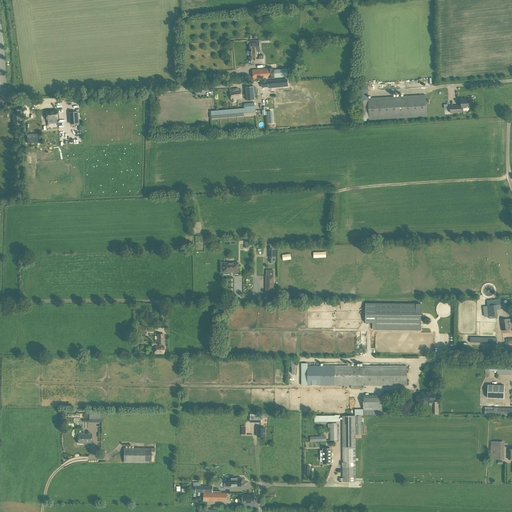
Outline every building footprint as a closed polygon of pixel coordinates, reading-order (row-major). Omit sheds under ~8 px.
[(259,42),(250,43),(251,63),(262,63),(261,55),(255,56),(255,50),(259,50),(259,42)] [(268,69),(253,70),(253,80),(268,78),(268,69)] [(287,69),(273,70),(274,78),(288,77),(287,69)] [(282,80),(262,82),(262,88),(270,87),(270,89),(283,88),(282,80)] [(254,86),(245,87),(247,101),(255,100),(254,86)] [(239,88),(228,89),(229,99),(242,98),(241,89),(239,90),(239,88)] [(425,95),(368,98),(369,120),(426,117),(425,105),(425,100),(425,95)] [(460,105),(449,106),(449,113),(461,112),(461,108),(472,107),(472,99),(460,99),(460,105)] [(245,109),(211,111),(211,116),(255,112),(255,103),(244,104),(245,109)] [(21,110),(12,110),(13,125),(22,124),(21,110)] [(57,110),(46,111),(46,119),(47,119),(48,123),(56,123),(56,119),(57,119),(57,115),(56,115),(56,114),(57,114),(57,110)] [(77,110),(69,111),(70,123),(78,122),(77,110)] [(27,144),(40,144),(40,134),(26,135),(27,144)] [(224,263),(224,272),(239,272),(239,263),(224,263)] [(500,298),(486,300),(488,316),(497,315),(496,305),(501,304),(500,298)] [(366,303),(366,323),(373,323),(373,330),(421,330),(421,304),(366,303)] [(508,319),(500,319),(501,331),(509,330),(509,328),(511,327),(511,318),(508,319)] [(156,336),(154,336),(154,342),(156,344),(156,345),(164,344),(163,334),(156,334),(156,336)] [(154,346),(154,354),(163,354),(164,346),(154,346)] [(301,363),(301,385),(351,385),(351,389),(363,389),(363,385),(407,385),(407,366),(307,366),(307,363),(301,363)] [(511,364),(497,364),(496,373),(511,374),(511,364)] [(504,386),(488,385),(487,399),(503,399),(504,386)] [(422,395),(416,395),(416,402),(422,402),(433,402),(433,406),(437,406),(437,401),(434,401),(434,392),(422,392),(422,395)] [(355,408),(355,415),(382,415),(382,395),(363,395),(363,408),(355,408)] [(511,407),(484,407),(484,415),(511,416),(511,407)] [(89,414),(89,419),(101,419),(101,414),(97,414),(97,410),(91,410),(91,414),(89,414)] [(249,413),(249,422),(260,422),(260,414),(249,413)] [(342,478),(339,478),(339,481),(340,481),(340,482),(341,482),(341,481),(355,481),(355,434),(361,434),(361,416),(342,416),(342,478)] [(257,428),(257,437),(265,437),(265,428),(257,428)] [(78,434),(78,443),(91,443),(91,434),(78,434)] [(491,442),(490,459),(501,460),(501,442),(491,442)] [(124,447),(124,462),(151,462),(151,454),(155,454),(155,447),(124,447)] [(330,448),(323,448),(323,451),(321,451),(321,461),(323,461),(323,464),(330,464),(330,448)] [(229,487),(243,486),(243,478),(229,479),(229,484),(226,484),(226,488),(229,488),(229,487)] [(242,495),(242,503),(254,503),(254,495),(242,495)]
